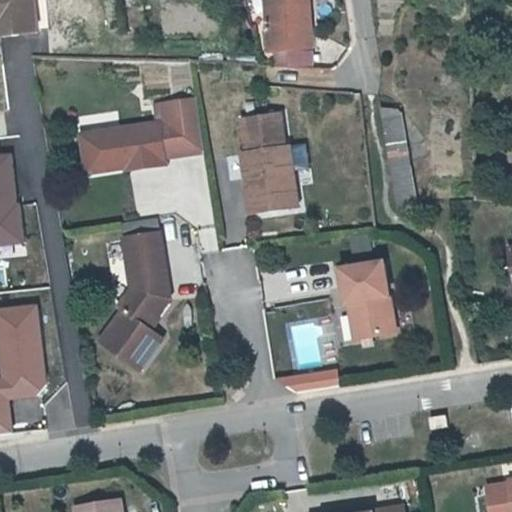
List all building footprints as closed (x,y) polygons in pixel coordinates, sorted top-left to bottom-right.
[(33,0),(0,0),(0,38),(38,34),(33,0)] [(297,10),(311,7),(308,0),(265,0),(280,56),(321,46),(314,21),(301,24),(297,10)] [(301,24),(314,21),(311,7),(297,10),(301,24)] [(166,103),(168,124),(182,122),(187,156),(207,153),(201,119),(198,99),(166,103)] [(393,169),(401,210),(417,208),(398,109),(382,112),(393,169)] [(254,188),(249,189),(254,215),(290,210),(286,188),(298,186),(292,147),(288,148),(283,114),(243,120),(248,154),(244,154),(248,179),(252,178),(254,188)] [(107,158),(108,170),(130,167),(130,171),(168,166),(167,158),(187,156),(182,122),(85,135),(88,160),(107,158)] [(10,156),(0,156),(0,241),(18,240),(10,156)] [(107,158),(88,160),(90,172),(108,170),(107,158)] [(286,188),(290,210),(301,208),(298,186),(286,188)] [(160,318),(160,316),(173,300),(162,234),(127,240),(134,290),(121,308),(126,311),(104,342),(143,371),(166,339),(154,330),(152,329),(148,326),(156,315),(160,318)] [(356,304),(362,339),(398,332),(386,263),(340,271),(343,287),(347,287),(350,305),(352,305),(356,304)] [(356,304),(352,305),(357,340),(362,339),(356,304)] [(0,312),(0,347),(3,381),(0,381),(0,432),(10,431),(6,394),(44,391),(35,309),(0,312)] [(152,329),(154,330),(162,318),(160,316),(160,318),(156,315),(148,326),(152,329)] [(449,416),(437,418),(438,426),(439,429),(451,427),(449,416)] [(511,511),(511,485),(490,489),(493,511),(511,511)] [(125,511),(124,501),(79,509),(79,511),(125,511)]
